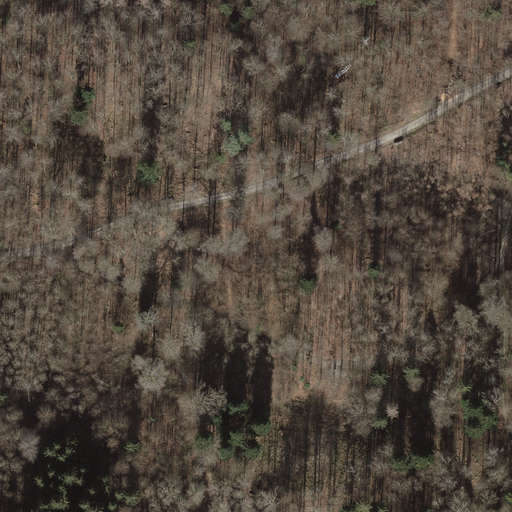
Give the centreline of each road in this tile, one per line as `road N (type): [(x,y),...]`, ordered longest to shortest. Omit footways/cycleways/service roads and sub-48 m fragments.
road 1 (track): [(500,261),(453,319),(388,357),(332,354),(164,296),(98,293),(62,268),(51,248)]
road 2 (track): [(51,248),(141,214),(267,185),(393,136),(511,73)]
road 3 (track): [(511,454),(500,261)]
